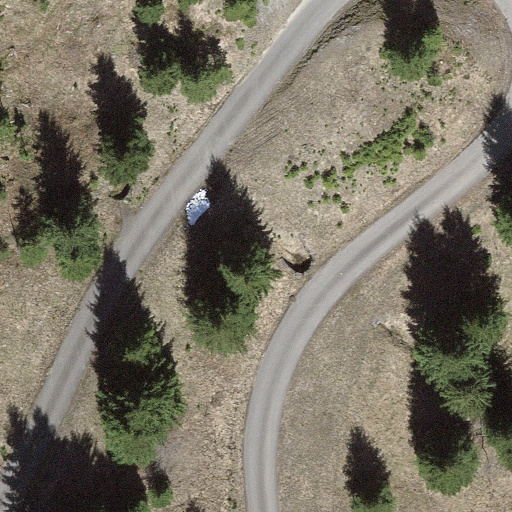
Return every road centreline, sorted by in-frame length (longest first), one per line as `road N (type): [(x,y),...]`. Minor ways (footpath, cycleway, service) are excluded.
road 1 (track): [(328,0),(164,201),(0,503)]
road 2 (track): [(266,511),(267,396),(295,327),(340,270),(511,122)]
